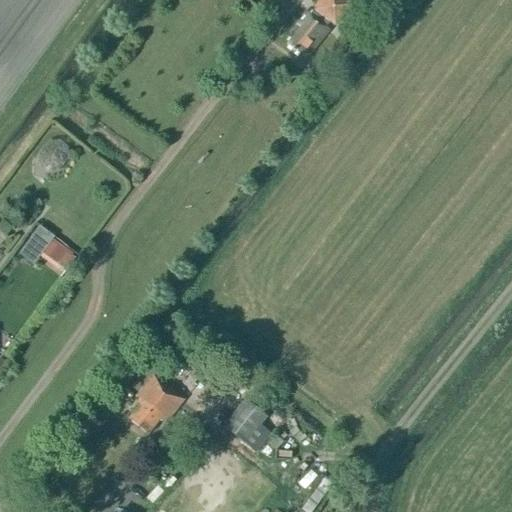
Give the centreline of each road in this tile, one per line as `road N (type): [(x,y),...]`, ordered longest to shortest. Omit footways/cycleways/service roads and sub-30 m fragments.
road 1 (track): [(0,438),(87,319),(100,255),(118,220),(247,57)]
road 2 (track): [(364,511),(381,454),(511,288)]
